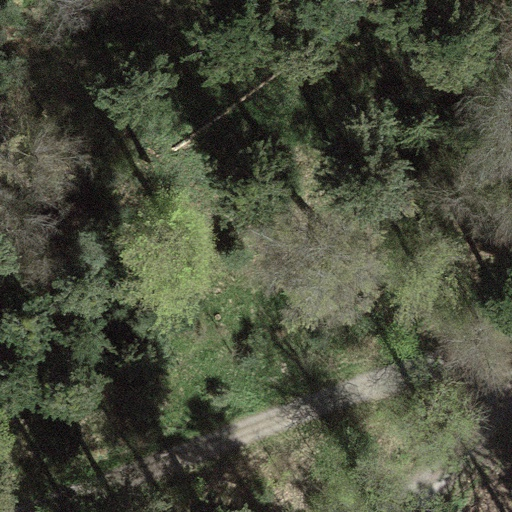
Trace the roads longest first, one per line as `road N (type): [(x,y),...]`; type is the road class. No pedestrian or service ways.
road 1 (track): [(511,314),(3,511)]
road 2 (track): [(399,511),(438,484),(511,406)]
